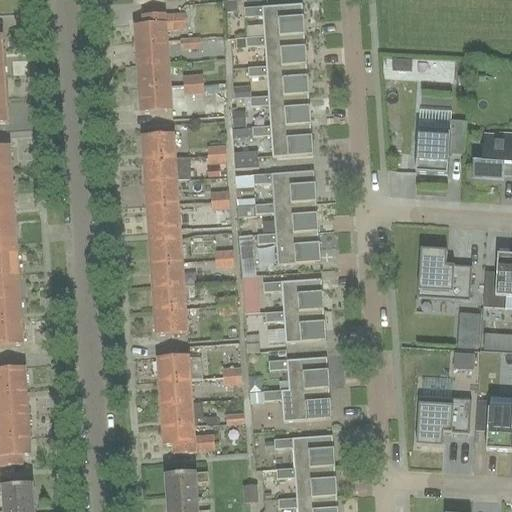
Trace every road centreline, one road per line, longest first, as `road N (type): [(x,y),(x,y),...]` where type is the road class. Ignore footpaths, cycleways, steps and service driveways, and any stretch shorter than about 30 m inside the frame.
road 1 (tertiary): [(103,511),(66,0)]
road 2 (residential): [(384,474),(365,211)]
road 3 (residential): [(365,211),(350,0)]
road 4 (residential): [(511,221),(365,211)]
road 5 (residential): [(511,483),(384,474)]
